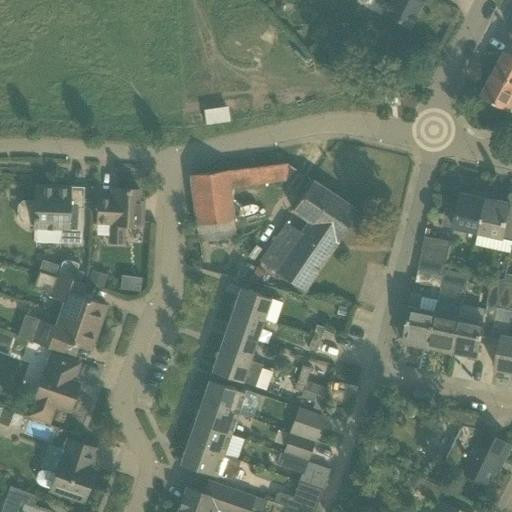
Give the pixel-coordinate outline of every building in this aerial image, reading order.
[(383,0),(388,3),(383,13),(410,27),(423,0),(383,0)] [(511,53),(506,51),(494,73),(511,82),(511,53)] [(511,82),(494,73),(482,96),(511,111),(511,82)] [(228,107),(203,110),(206,125),(230,122),(228,107)] [(229,188),(285,181),(295,170),(296,171),(297,170),(296,169),(295,169),(287,163),(190,175),(199,242),(236,237),(229,188)] [(288,223),(261,262),(304,291),(359,212),(313,181),(293,211),(308,222),(301,232),(288,223)] [(83,207),(69,207),(70,192),(51,191),(51,187),(53,187),(53,186),(36,185),(35,200),(23,199),(19,203),(18,222),(22,226),(34,227),(61,229),(61,243),(82,244),(83,207)] [(108,242),(125,243),(126,225),(137,226),(139,190),(116,189),(116,198),(97,197),(96,224),(109,224),(108,242)] [(474,191),(473,195),(462,193),(454,228),(479,234),(487,198),(488,194),(474,191)] [(511,241),(511,216),(508,216),(511,199),(511,195),(510,203),(487,198),(479,234),(511,241)] [(421,260),(446,264),(451,242),(425,237),(421,260)] [(58,275),(74,280),(77,270),(79,264),(78,264),(78,263),(67,259),(62,262),(58,275)] [(418,271),(444,276),(446,264),(421,260),(418,271)] [(465,294),(470,274),(447,269),(443,289),(465,294)] [(81,283),(85,273),(77,270),(74,280),(81,283)] [(107,276),(92,270),(88,282),(103,288),(107,276)] [(99,327),(106,304),(82,296),(86,284),(81,283),(74,280),(58,275),(56,274),(55,277),(39,271),(34,287),(49,292),(48,296),(64,302),(60,314),(99,327)] [(416,282),(442,288),(444,276),(418,271),(416,282)] [(503,282),(511,283),(511,274),(505,273),(503,282)] [(503,282),(493,279),(487,305),(498,308),(503,282)] [(510,310),(511,300),(511,283),(503,282),(498,308),(499,308),(510,310)] [(263,319),(271,298),(241,288),(234,309),(263,319)] [(435,312),(427,351),(428,347),(452,352),(451,356),(452,356),(463,307),(438,301),(436,312),(435,312)] [(477,362),(482,337),(492,339),(499,308),(498,308),(487,305),(486,309),(463,304),(463,307),(452,356),(453,357),(454,353),(476,357),(475,361),(477,362)] [(427,351),(435,312),(405,305),(400,329),(407,330),(405,342),(427,347),(426,351),(427,351)] [(346,316),(348,309),(339,307),(337,314),(346,316)] [(256,340),(263,319),(234,309),(226,329),(256,340)] [(66,341),(91,350),(99,327),(60,314),(55,325),(40,320),(32,342),(62,352),(66,341)] [(312,336),(321,340),(325,328),(317,325),(312,336)] [(226,329),(219,349),(249,360),(256,340),(226,329)] [(12,338),(0,333),(0,351),(7,354),(12,338)] [(511,337),(503,335),(495,370),(511,372),(511,337)] [(321,340),(312,336),(308,348),(317,351),(321,340)] [(256,386),(261,370),(263,364),(249,360),(219,349),(212,371),(242,381),(256,386)] [(45,367),(34,398),(28,416),(49,423),(55,406),(70,411),(76,391),(79,383),(73,381),(79,366),(80,363),(50,353),(46,367),(45,367)] [(311,369),(303,366),(298,378),(306,381),(311,369)] [(302,392),(306,381),(298,378),(294,389),(302,392)] [(238,414),(245,393),(209,380),(202,401),(199,400),(238,414)] [(323,404),(328,389),(306,381),(302,392),(301,396),(323,404)] [(231,435),(238,414),(199,400),(198,401),(201,402),(194,422),(231,435)] [(0,423),(18,430),(23,415),(0,406),(0,423)] [(298,407),(290,432),(316,441),(324,416),(298,407)] [(440,408),(437,421),(462,426),(444,462),(460,470),(460,471),(487,484),(499,460),(502,462),(510,445),(475,428),(478,416),(440,408)] [(224,454),(231,435),(194,422),(187,442),(185,441),(184,442),(223,455),(224,454)] [(316,441),(290,432),(283,453),(309,461),(316,441)] [(41,487),(48,489),(83,501),(94,470),(90,469),(97,449),(66,438),(53,473),(48,471),(42,470),(38,472),(36,476),(35,480),(38,484),(41,487)] [(187,443),(180,464),(233,482),(241,461),(224,454),(223,455),(184,442),(187,443)] [(309,461),(283,453),(279,466),(304,475),(309,461)] [(404,484),(413,488),(440,501),(445,489),(419,477),(419,478),(410,473),(404,484)] [(208,480),(203,494),(186,488),(177,511),(215,511),(217,508),(226,511),(249,511),(251,507),(255,497),(208,480)] [(275,496),(273,503),(297,511),(314,511),(322,490),(298,482),(294,496),(293,498),(280,493),(275,496)] [(1,511),(51,511),(52,511),(32,505),(35,495),(10,487),(1,511)] [(262,499),(255,497),(251,507),(258,509),(262,499)] [(462,511),(444,503),(438,511),(462,511)]
